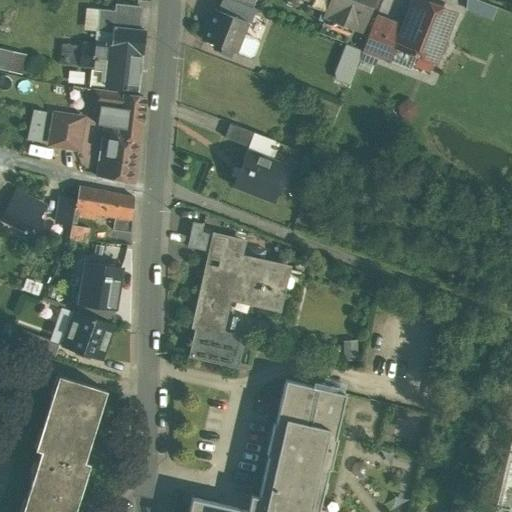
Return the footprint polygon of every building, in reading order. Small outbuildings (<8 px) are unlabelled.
[(238,3),(230,0),(225,0),(221,13),(246,22),(252,8),(238,3)] [(254,0),(238,0),(238,3),(252,8),(254,0)] [(331,0),(329,0),(311,0),(310,0),(309,0),(307,6),(326,13),(331,0)] [(310,0),(311,0),(329,0),(331,0),(326,13),(325,16),(360,30),(371,0),(310,0)] [(452,19),(426,9),(428,3),(419,0),(412,0),(401,27),(394,46),(395,46),(413,53),(412,54),(416,56),(416,55),(435,62),(438,55),(443,53),(447,45),(444,39),(452,19)] [(130,7),(115,5),(115,11),(113,28),(136,30),(138,8),(130,7)] [(115,11),(98,9),(95,31),(112,33),(113,28),(115,11)] [(221,13),(214,10),(203,39),(237,52),(248,23),(246,22),(221,13)] [(401,27),(375,17),(362,51),(389,61),(395,46),(394,46),(401,27)] [(136,30),(113,28),(112,33),(110,49),(112,49),(142,53),(145,31),(136,30)] [(344,42),(336,64),(353,69),(360,48),(344,42)] [(94,47),(61,43),(59,63),(92,67),(93,57),(94,47)] [(413,53),(395,46),(389,61),(411,69),(416,56),(412,54),(413,53)] [(110,49),(94,47),(93,57),(109,59),(111,59),(112,49),(110,49)] [(142,53),(112,49),(111,59),(109,59),(106,87),(138,91),(142,53)] [(0,50),(0,67),(22,73),(26,57),(0,50)] [(97,125),(110,126),(102,177),(132,183),(143,97),(93,90),(91,104),(99,105),(97,125)] [(39,140),(45,110),(32,107),(25,137),(39,140)] [(83,118),(53,113),(48,143),(78,148),(83,118)] [(254,131),(231,122),(226,135),(249,145),(254,131)] [(280,163),(248,149),(240,169),(241,169),(235,184),(273,199),(281,181),(274,178),(280,163)] [(133,197),(78,187),(76,200),(73,216),(94,219),(95,213),(115,216),(112,229),(130,232),(131,231),(130,231),(133,197)] [(44,206),(14,192),(1,219),(35,235),(41,222),(37,220),(44,206)] [(76,200),(60,197),(56,222),(71,225),(73,216),(76,200)] [(215,234),(203,231),(204,224),(193,221),(188,246),(211,251),(215,234)] [(88,228),(71,225),(68,239),(86,242),(88,228)] [(112,229),(111,229),(109,242),(130,245),(131,232),(131,231),(130,232),(112,229)] [(203,286),(229,292),(257,299),(257,303),(278,308),(282,289),(277,288),(282,266),(239,256),(242,240),(215,234),(211,251),(203,286)] [(120,267),(86,261),(78,302),(112,309),(120,267)] [(220,330),(229,292),(203,286),(194,325),(196,325),(189,356),(238,367),(245,335),(220,330)] [(112,309),(78,302),(76,312),(109,324),(112,309)] [(76,312),(74,311),(62,345),(99,358),(111,325),(109,324),(76,312)] [(56,342),(36,335),(31,348),(52,354),(56,342)] [(40,449),(82,462),(105,390),(57,375),(34,447),(40,449)] [(344,381),(323,376),(322,382),(312,379),(311,386),(342,393),(344,381)] [(285,380),(275,424),(273,423),(266,454),(268,455),(258,497),(250,495),(247,511),(191,498),(187,511),(324,511),(318,510),(327,468),(329,469),(336,438),(334,437),(344,393),(342,393),(311,386),(285,380)] [(82,462),(40,449),(20,511),(72,511),(88,464),(82,462)]
